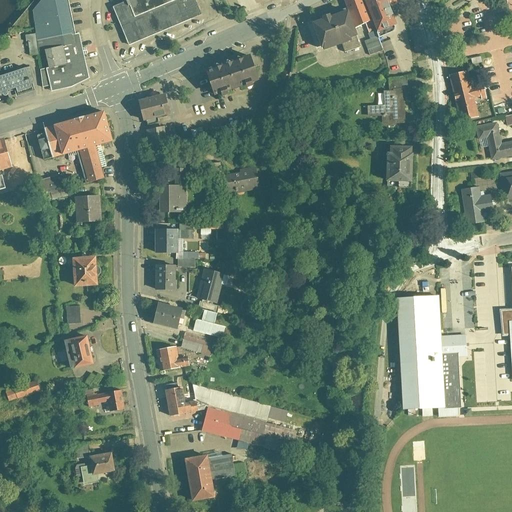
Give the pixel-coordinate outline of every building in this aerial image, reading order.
[(47,86),(90,77),(79,27),(74,28),(67,0),(31,0),(38,29),(25,32),(28,48),(38,46),(47,86)] [(127,47),(201,16),(194,0),(126,0),(127,1),(111,8),(127,47)] [(344,0),(355,28),(372,19),(364,0),(344,0)] [(389,6),(398,2),(397,0),(364,0),(372,19),(377,31),(396,24),(389,6)] [(343,6),(309,18),(320,50),(340,43),(343,51),(357,46),(343,6)] [(375,35),(362,40),(368,54),(380,49),(375,35)] [(249,54),(204,73),(215,101),(223,98),(221,92),(240,85),(243,92),(252,89),(250,84),(260,80),(249,54)] [(19,95),(35,89),(27,66),(0,75),(0,99),(7,97),(6,92),(17,88),(19,95)] [(468,73),(449,77),(457,115),(477,110),(476,104),(486,102),(482,84),(471,87),(468,73)] [(383,121),(401,120),(399,86),(405,86),(404,75),(379,77),(383,121)] [(169,96),(140,102),(144,123),(149,122),(151,128),(163,126),(161,117),(173,115),(169,96)] [(508,121),(511,119),(511,103),(494,108),(496,117),(507,115),(508,121)] [(85,188),(103,183),(100,170),(106,169),(101,150),(113,146),(102,110),(43,127),(53,160),(75,154),(85,188)] [(491,159),(511,154),(511,139),(500,142),(496,123),(476,127),(478,137),(487,136),(491,159)] [(168,147),(164,127),(148,130),(152,150),(168,147)] [(376,176),(405,179),(408,137),(379,135),(376,176)] [(4,142),(0,143),(0,174),(12,171),(4,142)] [(214,162),(214,171),(223,172),(223,162),(214,162)] [(259,187),(256,170),(224,175),(227,192),(259,187)] [(504,200),(511,198),(511,172),(499,174),(504,200)] [(464,231),(486,226),(484,216),(496,214),(493,198),(483,200),(480,185),(456,190),(464,231)] [(187,209),(187,189),(157,189),(157,210),(187,209)] [(79,225),(102,223),(102,211),(101,195),(78,197),(79,225)] [(178,229),(152,228),(151,253),(181,254),(182,242),(195,242),(195,225),(178,224),(178,229)] [(96,255),(70,257),(73,288),(99,286),(96,255)] [(156,289),(176,289),(176,259),(156,259),(156,289)] [(511,266),(509,267),(511,308),(501,308),(502,336),(508,335),(508,342),(510,342),(511,377),(511,266)] [(225,276),(203,271),(196,299),(218,305),(225,276)] [(397,298),(401,409),(460,406),(458,357),(468,356),(467,334),(442,335),(440,296),(397,298)] [(63,317),(78,317),(78,299),(63,299),(63,317)] [(157,299),(151,322),(175,328),(181,305),(157,299)] [(209,356),(214,341),(185,333),(181,348),(209,356)] [(93,366),(86,338),(61,345),(69,373),(93,366)] [(163,375),(190,370),(188,359),(179,361),(176,346),(158,350),(163,375)] [(10,400),(40,389),(37,378),(6,389),(10,400)] [(182,386),(162,390),(168,422),(197,416),(196,409),(195,403),(186,405),(182,386)] [(285,434),(287,428),(267,423),(270,407),(200,386),(195,403),(196,409),(205,411),(201,433),(231,439),(281,451),(285,434)] [(125,411),(120,387),(86,395),(89,408),(103,405),(105,416),(125,411)] [(109,467),(107,445),(84,448),(83,438),(62,441),(63,451),(83,449),(84,458),(75,459),(78,481),(101,478),(100,468),(109,467)] [(205,455),(183,459),(189,501),(213,497),(210,480),(235,476),(231,457),(206,461),(205,455)]
